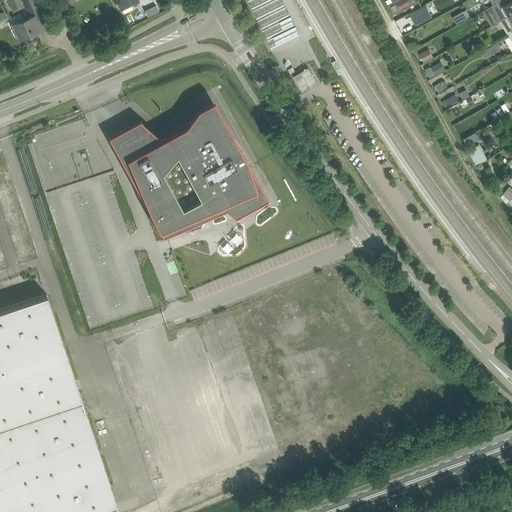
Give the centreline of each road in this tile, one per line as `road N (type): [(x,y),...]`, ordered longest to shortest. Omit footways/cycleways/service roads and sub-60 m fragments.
road 1 (unclassified): [(511,383),(375,231),(221,12)]
road 2 (track): [(376,0),(507,220)]
road 3 (tertiary): [(0,112),(221,12)]
road 4 (primary): [(330,511),(511,441)]
